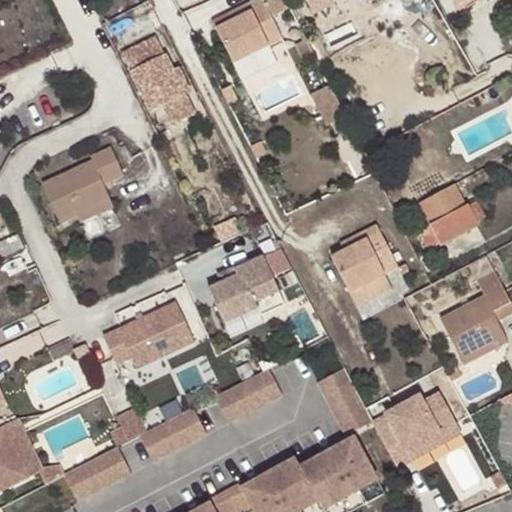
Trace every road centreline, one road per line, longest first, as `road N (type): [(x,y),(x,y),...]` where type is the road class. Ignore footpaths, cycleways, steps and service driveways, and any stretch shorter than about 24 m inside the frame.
road 1 (residential): [(177,277),(76,318),(17,195),(37,149),(90,127),(106,111),(112,87),(75,0)]
road 2 (residential): [(164,0),(277,228)]
road 3 (residential): [(302,414),(123,511)]
